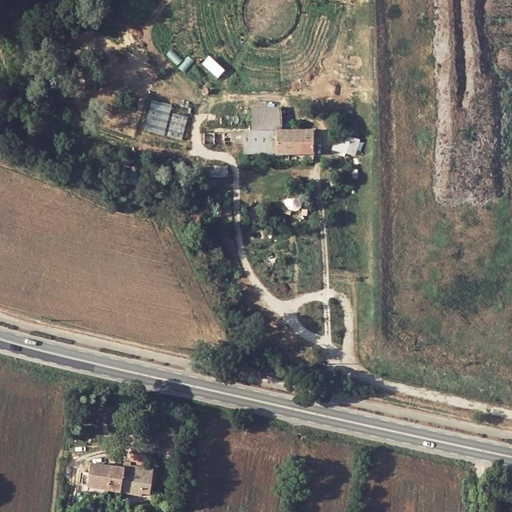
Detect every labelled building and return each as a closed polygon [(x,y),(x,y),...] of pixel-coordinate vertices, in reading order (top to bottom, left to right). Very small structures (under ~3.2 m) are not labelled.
[(208,56),(201,64),(218,78),(225,69),(208,56)] [(243,143),(243,154),(263,154),(275,154),(313,153),(313,132),(281,131),(281,108),(251,107),(251,131),(243,131),(243,133),(243,143)] [(203,134),(204,144),(243,143),(243,133),(203,134)] [(337,133),(333,150),(355,156),(360,139),(337,133)] [(263,162),(275,162),(275,154),(263,154),(263,162)] [(228,167),(203,167),(203,177),(228,176),(228,167)] [(124,462),(123,468),(90,463),(87,486),(142,494),(142,492),(149,493),(153,469),(144,468),(146,456),(130,453),(129,463),(124,462)]
